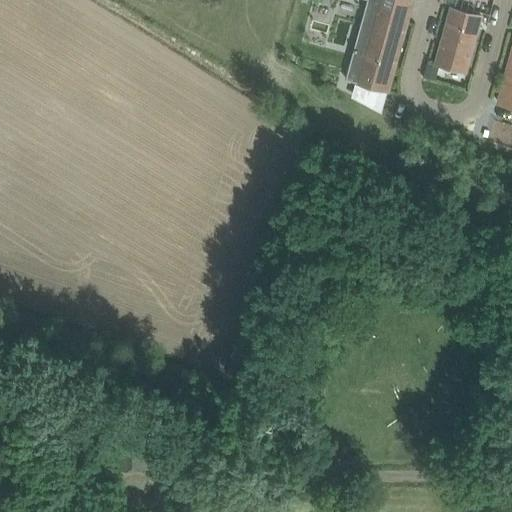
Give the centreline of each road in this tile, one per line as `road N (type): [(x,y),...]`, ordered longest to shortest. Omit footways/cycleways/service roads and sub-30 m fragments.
road 1 (unclassified): [(112,511),(309,476),(511,477)]
road 2 (residential): [(430,0),(409,86),(416,107),(450,120),(471,115),(482,98),(509,0)]
